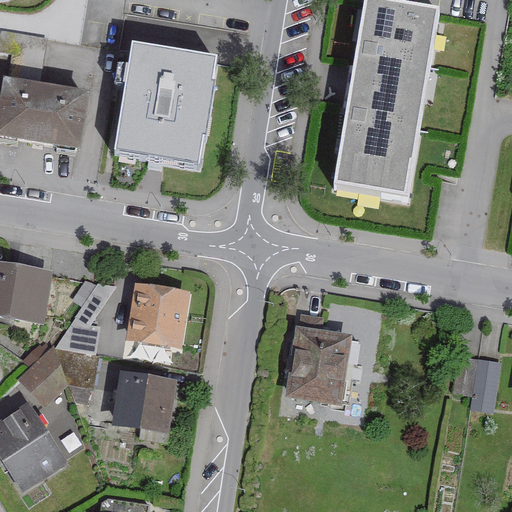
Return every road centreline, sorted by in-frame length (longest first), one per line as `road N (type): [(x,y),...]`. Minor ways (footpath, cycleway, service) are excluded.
road 1 (residential): [(214,511),(250,242)]
road 2 (residential): [(250,242),(511,288)]
road 3 (residential): [(0,198),(250,242)]
road 4 (residential): [(250,242),(285,0)]
